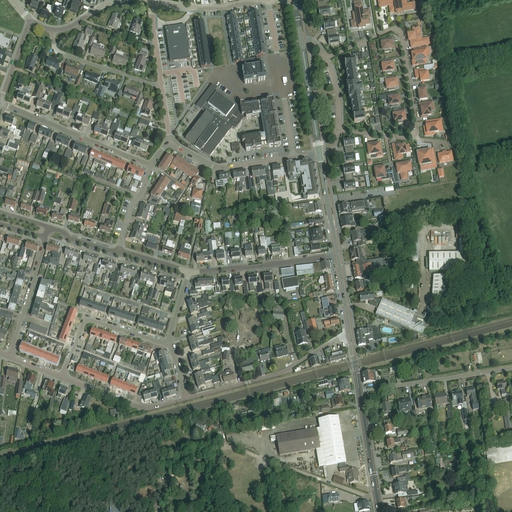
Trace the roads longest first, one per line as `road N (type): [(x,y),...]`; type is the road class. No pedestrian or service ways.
road 1 (residential): [(324,57),(397,30),(416,126),(410,138)]
road 2 (tertiary): [(186,398),(294,367),(350,335)]
road 3 (residential): [(152,166),(0,105)]
road 4 (unclassified): [(511,369),(359,392)]
road 5 (residential): [(188,273),(337,255)]
road 6 (residential): [(62,377),(87,320),(169,343)]
road 7 (residential): [(161,88),(58,52),(52,29)]
road 8 (tertiary): [(62,377),(140,407),(186,398)]
road 9 (residential): [(293,158),(214,166),(171,140)]
road 10 (residential): [(9,357),(45,237)]
road 11 (tertiary): [(378,511),(359,392)]
